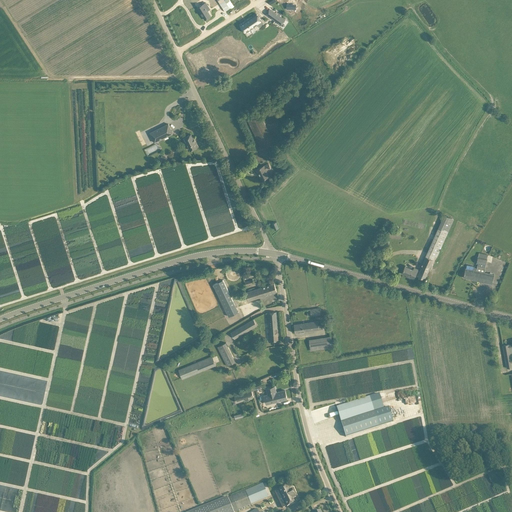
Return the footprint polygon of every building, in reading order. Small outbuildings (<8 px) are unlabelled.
[(206,2),(197,7),(205,19),(211,16),(208,10),(210,9),(206,2)] [(265,14),(271,18),(275,12),(269,8),(265,14)] [(275,12),(271,18),(281,25),(285,20),(275,12)] [(247,20),(240,25),(245,33),(257,24),(258,26),(263,23),(262,22),(256,13),(246,20),(247,20)] [(262,149),(274,143),(261,115),(248,121),(262,149)] [(275,117),(267,120),(269,126),(277,123),(275,117)] [(155,142),(173,133),(169,123),(150,133),(155,142)] [(193,138),(191,134),(184,137),(183,138),(185,142),(186,142),(191,150),(199,146),(194,137),(193,138)] [(270,167),(269,163),(264,166),(264,165),(256,169),(262,179),(269,176),(266,169),(270,167)] [(435,255),(437,256),(453,219),(443,215),(419,272),(413,270),(405,266),(402,272),(410,276),(409,277),(414,279),(415,274),(417,275),(417,276),(425,279),(435,255)] [(396,231),(394,231),(394,230),(391,229),(391,232),(388,231),(388,238),(401,238),(401,230),(397,230),(396,231)] [(485,265),(488,254),(479,252),(476,263),(478,264),(478,265),(481,266),(481,264),(485,265)] [(465,268),(463,277),(492,283),(494,274),(476,270),(477,268),(473,267),(474,266),(467,264),(466,268),(465,268)] [(223,280),(214,284),(216,289),(228,315),(229,316),(238,312),(238,311),(225,284),(223,280)] [(246,292),(249,300),(277,291),(274,283),(246,292)] [(310,309),(311,316),(321,314),(319,308),(310,309)] [(276,311),(268,312),(269,325),(269,333),(270,341),(278,341),(276,311)] [(296,333),(323,328),(321,320),(294,324),(296,333)] [(247,323),(231,332),(234,338),(241,334),(241,333),(244,331),(244,332),(250,329),(247,323)] [(311,350),(333,348),(331,336),(309,338),(311,350)] [(227,366),(236,361),(226,342),(217,347),(227,366)] [(511,363),(509,348),(511,347),(511,343),(509,345),(509,344),(503,345),(507,368),(511,366),(511,363)] [(182,379),(216,365),(212,355),(178,370),(182,379)] [(268,394),(264,395),(266,404),(272,402),(282,400),(287,398),(285,390),(276,392),(275,386),(267,388),(268,394)] [(237,403),(254,397),(251,389),(234,394),(237,403)] [(370,397),(337,407),(346,437),(379,426),(394,421),(389,407),(384,409),(380,394),(370,397)] [(190,511),(234,511),(251,505),(251,504),(268,497),(267,496),(263,484),(245,491),(231,497),(228,498),(228,497),(190,511)] [(279,491),(275,493),(283,508),(287,506),(287,507),(295,503),(294,500),(293,499),(294,498),(296,497),(292,489),(290,490),(289,491),(288,489),(287,486),(279,490),(279,491)]
